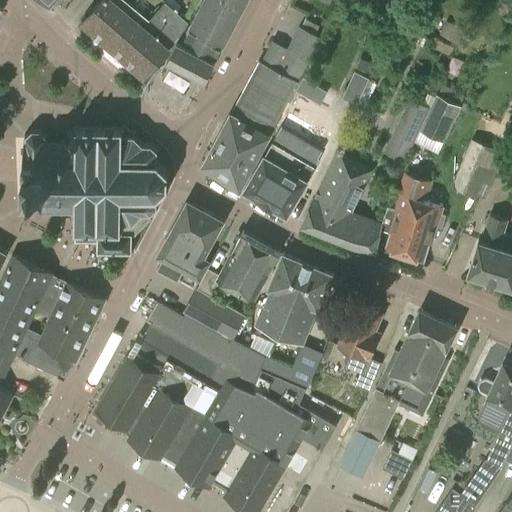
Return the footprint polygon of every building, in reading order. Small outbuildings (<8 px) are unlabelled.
[(100,0),(81,23),(143,77),(182,33),(188,20),(166,0),(148,20),(126,0),(100,0)] [(177,39),(167,59),(205,79),(246,0),(201,0),(181,41),(177,39)] [(204,162),(204,163),(222,175),(222,176),(229,180),(230,181),(230,183),(235,186),(237,185),(238,187),(240,188),(268,133),(299,80),(321,37),(315,33),(319,25),(306,18),(301,26),(299,25),(288,47),(277,68),(261,60),(259,59),(246,85),(230,113),(204,162)] [(366,72),(371,62),(360,57),(356,66),(366,72)] [(342,97),(357,104),(369,78),(355,71),(342,97)] [(371,78),(360,100),(367,103),(378,81),(371,78)] [(308,96),(314,84),(304,79),(298,90),(308,96)] [(435,96),(433,95),(419,129),(444,141),(462,105),(436,92),(435,96)] [(419,129),(433,95),(428,93),(423,103),(410,97),(384,152),(404,162),(419,129)] [(131,253),(132,251),(131,250),(131,234),(135,235),(135,233),(142,227),(144,226),(143,225),(150,219),(151,219),(150,212),(152,212),(152,210),(155,207),(157,208),(158,205),(156,204),(157,199),(159,198),(158,194),(166,186),(169,187),(170,185),(168,184),(168,172),(170,171),(169,168),(167,169),(158,161),(159,157),(157,156),(157,150),(159,149),(158,147),(156,148),(152,144),(153,142),(150,141),(150,143),(143,143),(135,135),(136,132),(125,127),(123,124),(120,127),(101,127),(101,123),(99,123),(99,127),(80,127),(77,124),(67,133),(74,140),(77,140),(77,143),(64,143),(64,139),(61,139),(61,143),(48,143),(48,139),(46,139),(46,137),(48,136),(47,134),(45,135),(41,131),(42,128),(40,127),(39,130),(33,130),(32,127),(30,128),(31,131),(27,135),(24,133),(23,136),(26,137),(26,139),(24,139),(23,160),(24,173),(26,213),(29,212),(28,209),(45,209),(45,212),(48,212),(48,208),(60,208),(61,212),(63,212),(63,208),(76,208),(76,225),(73,228),(75,230),(75,240),(74,241),(75,242),(76,241),(98,241),(98,250),(96,251),(98,252),(99,251),(108,251),(108,253),(110,253),(110,251),(119,251),(119,253),(121,254),(121,251),(130,251),(131,253)] [(243,189),(287,214),(288,212),(323,152),(279,127),(243,189)] [(452,186),(476,197),(496,147),(472,138),(452,186)] [(353,244),(374,249),(376,246),(381,222),(351,208),(370,167),(336,152),(303,221),(302,224),(353,244)] [(388,205),(381,228),(389,231),(391,231),(387,244),(386,248),(404,253),(416,257),(423,259),(423,258),(424,255),(428,242),(431,243),(437,226),(441,227),(445,215),(441,213),(443,205),(426,200),(432,179),(428,178),(405,170),(397,193),(400,194),(396,208),(388,205)] [(208,246),(222,219),(188,201),(174,227),(160,253),(163,256),(158,266),(194,286),(200,274),(208,259),(201,256),(208,246)] [(495,281),(511,285),(511,234),(505,232),(509,218),(489,213),(481,238),(479,238),(468,272),(495,282),(495,281)] [(242,231),(237,240),(219,273),(208,267),(197,286),(213,295),(217,288),(229,294),(232,288),(253,300),(280,251),(242,231)] [(282,253),(268,289),(269,289),(254,323),(304,343),(317,309),(319,310),(334,273),(282,253)] [(35,309),(50,316),(39,340),(30,336),(20,356),(65,377),(73,359),(76,360),(105,298),(57,277),(52,274),(52,273),(12,254),(0,279),(0,371),(5,374),(35,309)] [(183,311),(184,311),(233,338),(247,314),(213,295),(197,286),(183,311)] [(182,314),(157,300),(146,318),(148,319),(152,321),(141,339),(137,336),(129,350),(133,353),(131,356),(126,354),(93,412),(129,433),(126,438),(161,458),(164,453),(177,461),(174,466),(210,487),(213,482),(225,490),(222,495),(251,511),(258,511),(260,510),(262,511),(285,511),(344,413),(303,392),(307,384),(287,376),(262,365),(266,356),(233,338),(184,311),(182,314)] [(355,302),(338,346),(352,351),(346,365),(362,372),(361,372),(357,382),(369,387),(382,362),(370,356),(379,331),(375,329),(381,312),(355,302)] [(420,308),(415,318),(399,350),(394,348),(376,387),(399,398),(438,317),(420,308)] [(439,364),(457,326),(438,317),(399,398),(399,399),(400,399),(423,410),(444,367),(439,364)] [(308,385),(320,358),(299,349),(287,376),(307,384),(308,385)] [(511,365),(503,361),(494,380),(486,376),(480,379),(478,384),(480,390),(487,394),(487,395),(496,400),(489,416),(504,423),(511,404),(511,365)] [(0,387),(0,412),(2,413),(6,406),(13,394),(0,387)] [(399,399),(376,387),(357,426),(381,438),(400,399),(399,399)] [(486,458),(461,493),(453,487),(436,511),(472,511),(478,504),(504,467),(508,459),(511,461),(511,404),(504,423),(487,458),(486,458)] [(381,438),(357,426),(339,463),(364,474),(381,438)] [(412,459),(401,453),(392,472),(404,477),(412,459)] [(511,511),(511,493),(499,511),(511,511)]
